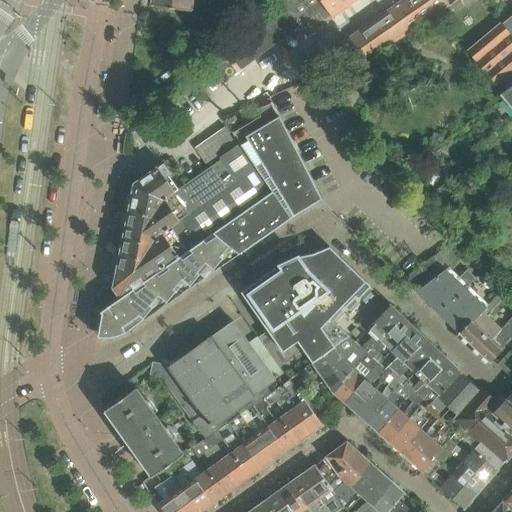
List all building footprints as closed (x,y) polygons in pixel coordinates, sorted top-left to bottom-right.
[(152,0),(152,4),(190,10),(190,0),(152,0)] [(283,0),(281,1),(300,26),(307,36),(333,18),(357,0),(283,0)] [(445,0),(402,0),(349,37),(363,58),(388,47),(432,21),(450,6),(445,0)] [(281,1),(268,11),(287,36),(300,26),(281,1)] [(228,41),(223,45),(241,69),(287,36),(268,11),(228,41)] [(511,16),(502,24),(501,23),(467,51),(484,71),(494,64),(511,50),(511,16)] [(214,23),(190,41),(203,59),(207,56),(223,45),(228,41),(214,23)] [(223,45),(207,56),(225,81),(241,69),(223,45)] [(334,49),(277,71),(284,89),(341,67),(334,49)] [(511,50),(494,64),(484,71),(495,85),(500,81),(506,87),(511,82),(511,50)] [(511,82),(506,87),(508,89),(501,95),(511,106),(511,82)] [(271,191),(212,232),(238,254),(290,218),(321,199),(269,98),(252,105),(255,110),(258,116),(232,132),(232,131),(231,132),(239,144),(271,191)] [(225,126),(194,148),(207,166),(237,144),(225,126)] [(212,232),(271,191),(239,144),(205,170),(223,193),(183,221),(197,242),(212,232)] [(128,208),(128,210),(144,214),(165,199),(175,192),(165,178),(170,174),(162,163),(134,184),(133,184),(131,195),(130,195),(126,197),(125,205),(128,208)] [(124,225),(125,225),(123,237),(149,242),(163,233),(180,221),(165,199),(144,214),(128,210),(128,212),(127,212),(123,214),(122,222),(124,225)] [(213,269),(213,270),(214,271),(238,254),(212,232),(197,242),(189,249),(213,269)] [(112,287),(119,297),(142,281),(165,265),(178,256),(163,233),(149,242),(123,237),(112,287)] [(296,257),(278,265),(240,292),(267,331),(258,338),(285,374),(308,358),(311,362),(349,336),(345,332),(336,321),(370,287),(329,246),(312,253),(296,257)] [(190,286),(189,286),(190,287),(213,270),(213,269),(189,249),(178,256),(165,265),(190,286)] [(417,290),(441,272),(431,259),(405,279),(410,283),(417,290)] [(189,286),(190,286),(165,265),(142,281),(166,302),(167,304),(189,286)] [(508,294),(503,289),(485,307),(445,269),(441,272),(417,290),(416,291),(459,332),(470,320),(477,326),(508,294)] [(143,318),(142,319),(144,320),(166,302),(142,281),(119,297),(118,298),(143,318)] [(101,314),(96,337),(98,337),(102,337),(105,337),(108,337),(111,337),(114,336),(120,334),(122,333),(124,332),(128,330),(142,319),(143,318),(118,298),(99,311),(101,314)] [(355,342),(356,343),(367,353),(401,316),(389,305),(367,328),(368,328),(355,342)] [(401,316),(367,353),(373,359),(376,355),(385,345),(391,351),(413,327),(401,316)] [(511,317),(491,340),(500,348),(511,335),(511,317)] [(491,359),(501,349),(500,348),(491,340),(477,327),(477,326),(470,320),(459,332),(489,361),(490,360),(491,359)] [(270,393),(265,386),(274,379),(233,321),(212,336),(211,336),(167,367),(166,366),(152,363),(150,374),(161,376),(205,438),(216,431),(224,425),(225,425),(229,423),(240,414),(253,405),(259,401),(259,400),(270,393)] [(391,351),(398,357),(391,363),(386,358),(380,364),(385,370),(390,375),(425,338),(413,327),(391,351)] [(355,328),(350,332),(355,337),(360,333),(355,328)] [(408,380),(402,374),(409,367),(415,373),(436,349),(425,338),(390,375),(402,386),(408,380)] [(342,359),(323,380),(332,392),(353,369),(346,363),(353,359),(358,354),(363,358),(367,353),(356,343),(342,359)] [(333,347),(312,363),(323,380),(342,359),(336,351),(333,347)] [(415,373),(421,379),(415,386),(409,380),(408,380),(402,386),(415,397),(417,394),(448,360),(436,349),(415,373)] [(511,353),(510,351),(497,365),(511,378),(511,353)] [(353,369),(332,392),(343,402),(378,364),(372,358),(363,369),(359,375),(353,369)] [(448,360),(417,394),(423,399),(432,389),(438,395),(460,372),(448,360)] [(375,380),(384,369),(378,364),(343,402),(354,412),(375,389),(368,383),(375,380)] [(438,395),(427,407),(463,438),(488,409),(495,401),(496,401),(481,387),(478,389),(460,372),(461,372),(460,372),(438,395)] [(375,389),(354,412),(366,422),(400,384),(394,378),(385,388),(382,395),(375,389)] [(289,379),(277,388),(309,434),(322,425),(303,400),(289,379)] [(403,393),(407,390),(400,384),(366,422),(377,432),(397,409),(391,403),(397,399),(403,393)] [(134,387),(104,409),(151,476),(178,457),(181,454),(134,387)] [(277,388),(265,397),(271,405),(276,401),(281,409),(286,412),(279,417),(297,442),(309,434),(277,388)] [(407,398),(412,403),(408,408),(404,414),(397,409),(377,432),(388,442),(422,404),(411,394),(407,398)] [(495,401),(488,409),(511,430),(511,406),(505,400),(500,406),(495,401)] [(259,401),(253,405),(285,451),(297,442),(279,417),(272,422),(270,416),(259,401)] [(422,404),(388,442),(399,452),(419,429),(414,424),(425,413),(430,417),(433,413),(422,404)] [(262,430),(255,434),(273,460),(285,451),(253,405),(240,414),(247,423),(253,419),(257,426),(262,430)] [(511,451),(511,430),(488,409),(463,438),(474,449),(480,443),(503,463),(511,451)] [(240,414),(229,423),(261,468),(273,460),(255,434),(247,423),(240,414)] [(419,429),(399,452),(410,461),(444,424),(442,422),(440,426),(435,422),(425,433),(419,429)] [(222,440),(231,452),(249,477),(261,468),(229,423),(225,425),(230,433),(222,439),(222,440)] [(439,452),(442,449),(436,443),(449,429),(444,424),(410,461),(422,472),(433,459),(439,452)] [(221,450),(216,444),(222,440),(222,439),(216,431),(205,438),(204,439),(237,486),(249,477),(231,452),(224,457),(221,450)] [(213,464),(206,469),(224,495),(237,486),(204,439),(191,448),(198,457),(203,454),(213,464)] [(497,469),(473,449),(466,457),(463,451),(450,440),(445,446),(486,483),(497,469)] [(346,442),(325,457),(338,476),(359,453),(346,442)] [(457,467),(451,474),(475,495),(486,483),(445,446),(442,449),(439,452),(452,463),(457,467)] [(192,461),(193,460),(186,451),(181,454),(178,457),(185,466),(212,503),(224,495),(206,469),(200,474),(197,468),(192,461)] [(343,481),(333,493),(338,499),(370,463),(359,453),(338,476),(338,477),(343,481)] [(422,472),(440,488),(461,506),(465,506),(475,495),(451,474),(446,481),(434,471),(440,464),(433,459),(422,472)] [(349,511),(355,505),(349,500),(351,497),(355,491),(361,497),(381,473),(370,463),(338,499),(344,507),(348,511),(349,511)] [(301,474),(329,511),(328,511),(337,511),(344,507),(338,499),(333,493),(332,490),(314,465),(301,474)] [(188,482),(182,487),(200,511),(212,503),(185,466),(179,470),(188,482)] [(361,497),(367,502),(361,506),(356,511),(355,511),(353,511),(366,511),(392,483),(381,473),(361,497)] [(301,474),(289,483),(307,508),(310,511),(328,511),(329,511),(301,474)] [(200,511),(182,487),(180,488),(171,476),(161,484),(182,511),(200,511)] [(164,500),(156,505),(161,511),(182,511),(161,484),(161,483),(155,488),(160,496),(164,500)] [(310,511),(307,508),(289,483),(277,491),(291,511),(310,511)] [(398,499),(404,493),(392,483),(366,511),(376,511),(377,511),(378,511),(386,511),(387,511),(388,511),(393,505),(398,499)] [(511,509),(511,489),(511,490),(502,500),(511,509)] [(291,511),(277,491),(265,500),(273,511),(291,511)] [(425,511),(422,509),(418,511),(412,511),(411,510),(398,499),(393,505),(401,511),(425,511)] [(273,511),(265,500),(253,509),(255,511),(273,511)] [(511,511),(511,509),(502,500),(491,511),(511,511)]
